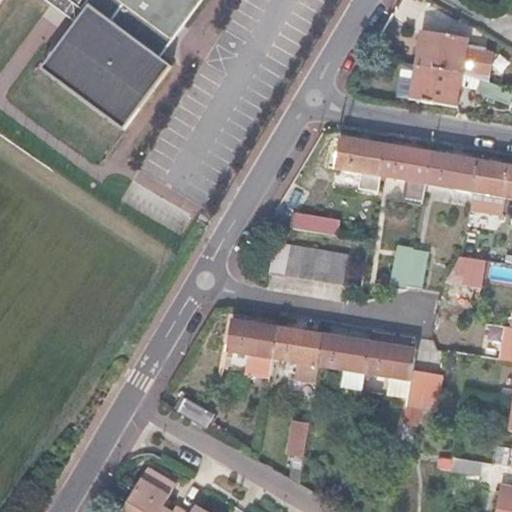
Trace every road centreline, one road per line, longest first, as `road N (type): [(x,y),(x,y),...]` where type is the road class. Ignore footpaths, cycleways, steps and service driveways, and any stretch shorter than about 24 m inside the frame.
road 1 (residential): [(204,277),(424,326)]
road 2 (residential): [(130,398),(318,511)]
road 3 (residential): [(204,277),(312,98)]
road 4 (residential): [(312,98),(348,114),(511,140)]
road 5 (residential): [(130,398),(204,277)]
road 6 (residential): [(62,511),(130,398)]
